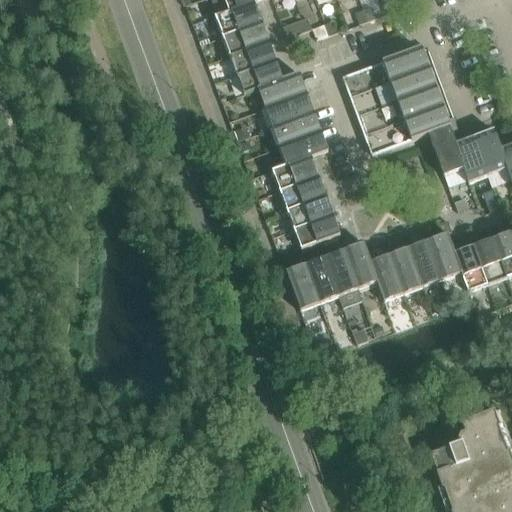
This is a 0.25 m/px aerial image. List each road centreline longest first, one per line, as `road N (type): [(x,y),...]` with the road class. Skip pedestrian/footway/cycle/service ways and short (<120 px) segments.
road 1 (tertiary): [(312,511),(123,0)]
road 2 (residential): [(364,167),(331,77),(436,39)]
